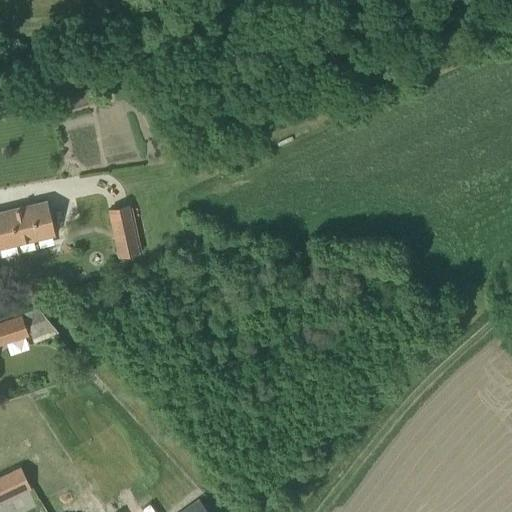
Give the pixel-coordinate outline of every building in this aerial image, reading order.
[(0,247),(9,246),(52,235),(44,201),(0,211),(0,247)] [(107,209),(117,258),(138,253),(137,248),(140,247),(132,207),(129,208),(128,205),(107,209)] [(38,309),(0,322),(0,345),(28,336),(28,335),(30,334),(33,344),(58,333),(38,309)] [(0,500),(6,498),(14,494),(29,487),(24,477),(20,468),(5,476),(0,477),(0,500)] [(177,511),(206,511),(195,498),(177,511)]
